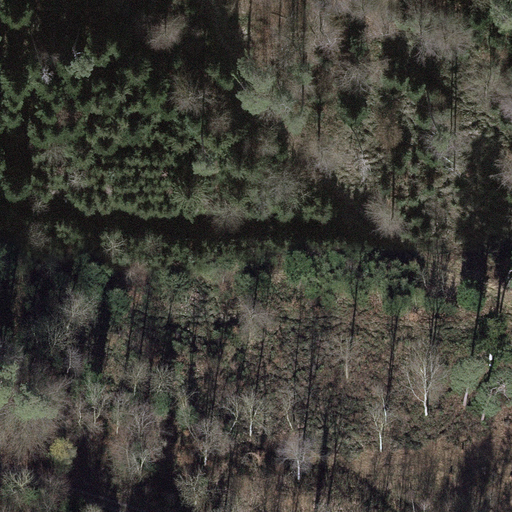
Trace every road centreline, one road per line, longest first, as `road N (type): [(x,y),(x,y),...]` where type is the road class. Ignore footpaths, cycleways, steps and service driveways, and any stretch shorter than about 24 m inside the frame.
road 1 (track): [(511,298),(444,271),(338,192),(275,110),(226,0)]
road 2 (track): [(144,511),(0,465)]
